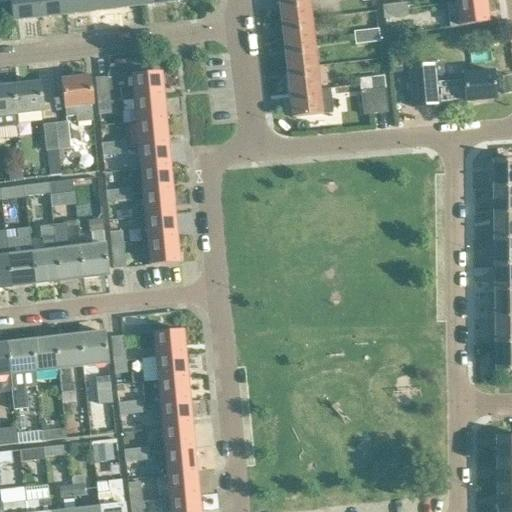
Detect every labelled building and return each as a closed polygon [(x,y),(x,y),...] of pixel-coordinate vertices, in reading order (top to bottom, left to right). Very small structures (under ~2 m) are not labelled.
[(12,22),(39,19),(36,0),(9,0),(10,4),(11,14),(12,22)] [(36,0),(39,19),(64,16),(62,0),(36,0)] [(62,0),(64,16),(90,13),(88,0),(62,0)] [(88,0),(90,13),(116,10),(114,0),(88,0)] [(114,0),(116,10),(142,7),(140,0),(114,0)] [(278,0),(281,24),(311,20),(308,0),(278,0)] [(484,0),(475,0),(455,3),(457,14),(448,15),(450,28),(488,23),(484,0)] [(396,18),(408,16),(406,3),(394,5),(396,18)] [(0,5),(0,15),(11,14),(10,4),(0,5)] [(384,20),(396,18),(394,5),(382,7),(384,20)] [(284,47),(314,44),(311,20),(281,24),(284,47)] [(355,39),(379,36),(378,30),(354,33),(355,39)] [(355,45),(380,43),(379,36),(355,39),(355,45)] [(286,71),(316,67),(314,44),(284,47),(286,71)] [(407,69),(411,108),(437,106),(437,104),(464,101),(464,103),(495,100),(492,73),(462,75),(462,81),(445,83),(444,66),(407,69)] [(289,94),(319,91),(316,67),(286,71),(289,94)] [(133,101),(163,98),(160,73),(131,76),(133,101)] [(373,91),(385,89),(383,77),(371,78),(373,91)] [(92,106),(88,78),(61,81),(66,118),(76,117),(77,124),(93,122),(91,106),(92,106)] [(97,104),(109,103),(107,78),(95,79),(97,104)] [(388,113),(385,89),(373,91),(371,78),(359,80),(364,116),(388,113)] [(12,87),(15,115),(42,112),(39,84),(12,87)] [(0,116),(15,115),(12,87),(0,88),(0,116)] [(110,90),(113,107),(124,105),(122,88),(110,90)] [(319,91),(289,94),(292,118),(332,114),(329,90),(319,91)] [(135,124),(165,121),(163,98),(133,101),(135,124)] [(109,103),(97,104),(99,116),(110,114),(109,103)] [(137,148),(167,145),(165,121),(135,124),(137,148)] [(54,124),(60,176),(58,150),(70,149),(67,123),(54,124)] [(50,177),(60,176),(54,124),(41,125),(44,152),(47,152),(50,177)] [(102,151),(126,149),(125,142),(101,145),(102,151)] [(140,171),(170,168),(167,145),(137,148),(140,171)] [(492,188),(511,187),(511,161),(492,162),(492,188)] [(142,195),(172,192),(170,168),(140,171),(142,195)] [(47,185),(48,195),(50,195),(50,196),(73,193),(72,182),(47,185)] [(24,198),(48,195),(47,185),(22,188),(23,199),(24,199),(24,198)] [(493,214),(511,214),(511,187),(492,188),(493,214)] [(2,202),(23,199),(22,188),(0,190),(0,200),(1,200),(2,202)] [(106,198),(130,196),(130,190),(106,192),(106,198)] [(144,218),(174,216),(172,192),(142,195),(144,218)] [(130,196),(106,198),(107,204),(131,202),(130,196)] [(493,239),(511,238),(511,214),(493,214),(493,239)] [(146,242),(176,239),(174,216),(144,218),(146,242)] [(102,220),(88,222),(89,233),(103,231),(102,220)] [(82,280),(79,248),(69,249),(66,225),(51,227),(58,282),(82,280)] [(33,285),(58,282),(51,227),(40,228),(41,239),(43,239),(44,252),(31,253),(29,229),(27,229),(33,285)] [(9,288),(33,285),(27,229),(17,230),(17,239),(6,240),(5,232),(3,232),(9,288)] [(0,289),(9,288),(3,232),(0,232),(0,289)] [(111,245),(123,244),(122,232),(110,233),(111,245)] [(493,266),(511,265),(511,238),(493,239),(493,266)] [(176,239),(146,242),(149,266),(179,264),(176,239)] [(123,244),(111,245),(113,269),(125,268),(123,244)] [(79,248),(82,280),(108,277),(104,245),(79,248)] [(494,291),(511,291),(511,265),(493,266),(494,291)] [(494,318),(511,317),(511,291),(494,291),(494,318)] [(495,344),(511,343),(511,317),(494,318),(495,344)] [(155,359),(184,356),(182,331),(138,336),(139,351),(154,350),(155,359)] [(79,336),(82,367),(107,364),(104,333),(79,336)] [(70,369),(82,367),(79,336),(54,339),(58,370),(62,404),(75,402),(73,383),(71,383),(70,369)] [(113,362),(126,361),(123,337),(111,339),(113,362)] [(33,373),(58,370),(54,339),(29,342),(33,373)] [(21,374),(33,373),(29,342),(6,345),(10,376),(12,390),(11,390),(13,411),(27,410),(24,388),(23,389),(21,374)] [(511,343),(495,344),(495,371),(511,370),(511,343)] [(0,376),(10,376),(6,345),(0,345),(0,376)] [(157,382),(187,379),(184,356),(155,359),(157,382)] [(126,361),(113,362),(115,375),(127,374),(126,361)] [(142,373),(131,374),(132,385),(142,384),(143,384),(142,373)] [(98,405),(112,403),(109,378),(95,380),(98,405)] [(144,407),(159,406),(189,403),(187,379),(157,382),(143,384),(142,384),(144,401),(144,407)] [(145,414),(144,407),(144,401),(131,402),(132,415),(145,414)] [(120,417),(132,415),(131,402),(118,404),(120,417)] [(162,429),(191,427),(189,403),(159,406),(162,429)] [(164,453),(193,450),(191,427),(162,429),(164,453)] [(0,446),(18,444),(16,429),(0,430),(0,446)] [(65,430),(41,432),(42,442),(66,440),(65,430)] [(496,464),(511,464),(511,437),(495,438),(496,464)] [(95,447),(97,463),(114,461),(112,444),(95,447)] [(42,449),(43,461),(44,461),(43,459),(69,456),(67,446),(42,449)] [(149,461),(149,454),(148,448),(136,450),(137,462),(149,461)] [(21,463),(43,461),(42,449),(20,452),(21,463)] [(125,464),(137,462),(136,450),(124,451),(125,464)] [(166,476),(196,474),(193,450),(164,453),(166,476)] [(11,453),(0,454),(0,465),(12,464),(11,453)] [(496,490),(511,490),(511,464),(496,464),(496,490)] [(168,500),(198,497),(196,474),(166,476),(168,500)] [(71,486),(72,498),(87,497),(84,476),(71,478),(72,486),(71,486)] [(97,495),(99,511),(124,511),(121,481),(108,483),(109,493),(97,495)] [(130,504),(142,503),(140,486),(136,483),(128,484),(130,504)] [(60,500),(72,498),(71,486),(58,488),(60,500)] [(496,511),(511,511),(511,490),(496,490),(496,511)] [(99,511),(97,495),(99,510),(82,511),(99,511)] [(199,511),(198,497),(168,500),(169,511),(199,511)] [(25,511),(48,511),(48,501),(24,503),(25,511)] [(142,503),(130,504),(131,508),(131,511),(143,511),(143,507),(142,503)]
